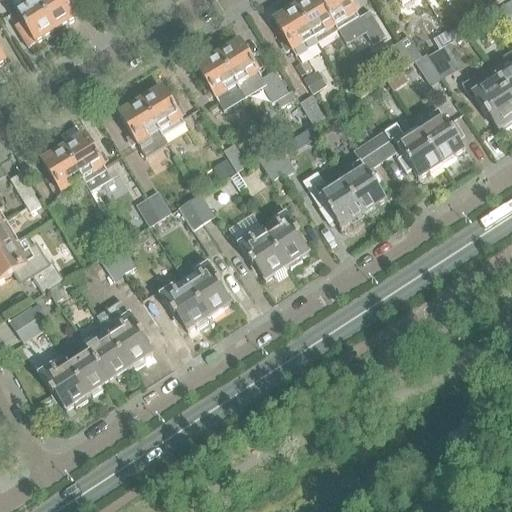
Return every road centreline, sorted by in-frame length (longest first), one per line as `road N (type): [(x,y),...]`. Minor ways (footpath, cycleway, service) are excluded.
road 1 (residential): [(511,178),(45,480)]
road 2 (secondary): [(511,217),(58,511)]
road 3 (residential): [(0,134),(222,0)]
